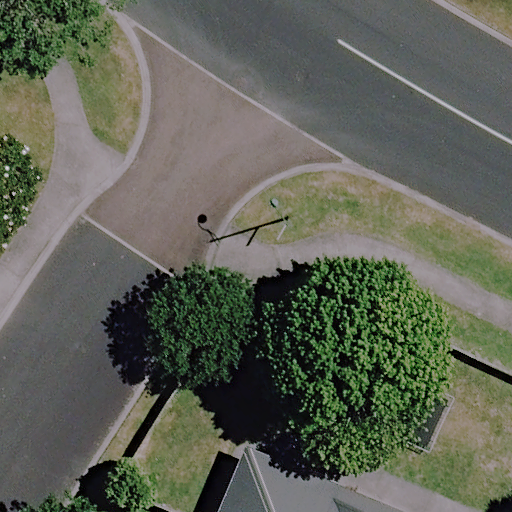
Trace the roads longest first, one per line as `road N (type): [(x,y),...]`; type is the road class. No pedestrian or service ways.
road 1 (residential): [(0,457),(276,6)]
road 2 (tertiary): [(276,6),(511,143)]
